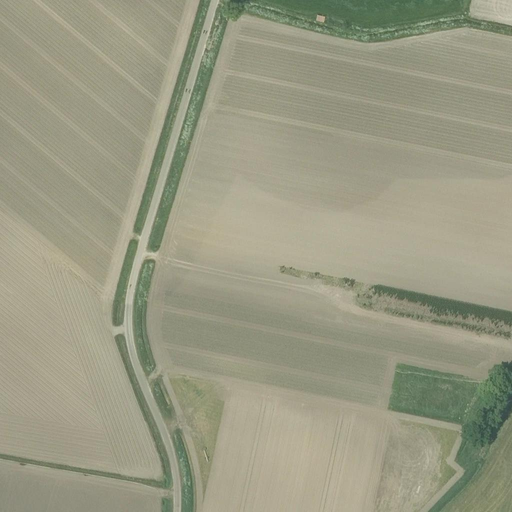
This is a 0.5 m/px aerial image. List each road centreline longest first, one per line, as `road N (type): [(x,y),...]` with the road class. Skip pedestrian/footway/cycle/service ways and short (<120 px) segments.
road 1 (unclassified): [(181,511),(174,441),(137,359),(131,290),(215,0)]
road 2 (track): [(430,511),(482,455),(511,398)]
